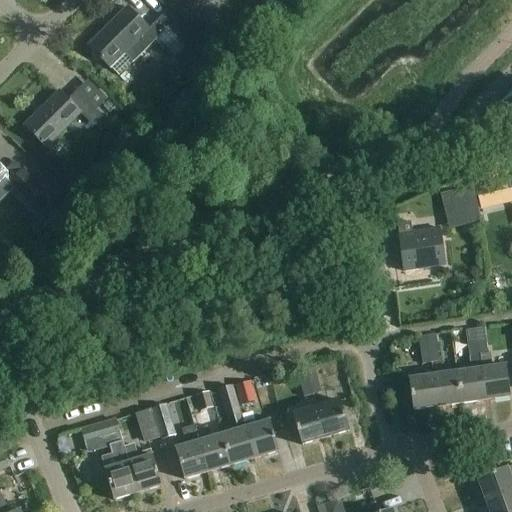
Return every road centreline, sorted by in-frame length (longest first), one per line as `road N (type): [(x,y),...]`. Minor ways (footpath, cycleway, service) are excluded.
road 1 (unclassified): [(0,336),(448,143),(493,112)]
road 2 (residential): [(188,511),(413,446)]
road 3 (residential): [(69,511),(0,359)]
